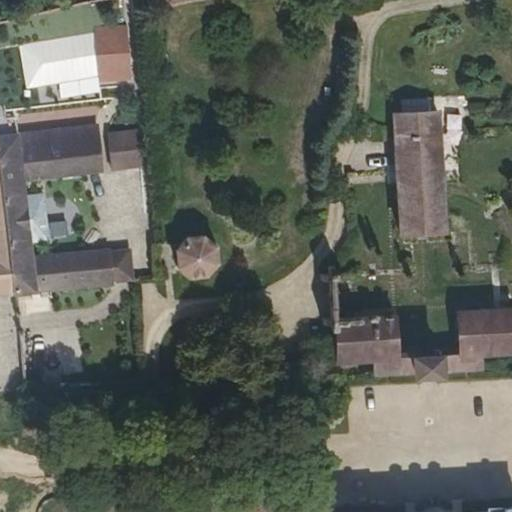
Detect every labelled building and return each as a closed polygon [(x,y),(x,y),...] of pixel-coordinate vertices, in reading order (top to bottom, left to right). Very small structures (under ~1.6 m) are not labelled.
[(367,181),(311,186),(312,212),(367,209),(370,257),(421,253),(411,131),(365,135),(367,181)] [(357,151),(314,154),(317,178),(356,174),(357,151)] [(0,202),(14,201),(11,160),(0,160),(0,202)] [(0,221),(15,221),(14,201),(0,202),(0,221)] [(19,261),(15,221),(0,221),(0,256),(0,262),(19,261)] [(314,262),(325,261),(325,237),(313,237),(314,262)] [(33,260),(35,298),(105,293),(101,257),(33,260)] [(189,282),(189,278),(189,274),(188,271),(186,267),(184,264),(181,262),(177,260),(174,258),(170,258),(166,258),(162,259),(159,260),(155,263),(153,265),(151,269),(149,272),(148,276),(148,280),(149,284),(150,287),(153,291),(155,294),(158,296),(162,298),(166,298),(170,299),(173,298),(177,297),(181,295),(184,292),(186,289),(188,286),(189,282)] [(0,262),(4,298),(35,298),(33,260),(19,261),(0,262)] [(347,386),(348,403),(458,398),(458,396),(456,375),(488,373),(486,334),(428,336),(429,373),(365,375),(363,339),(315,340),(314,301),(337,300),(337,290),(310,290),(310,278),(297,278),(297,292),(286,293),(287,303),(295,303),(295,331),(289,331),(290,346),(302,346),(304,388),(347,386)]
